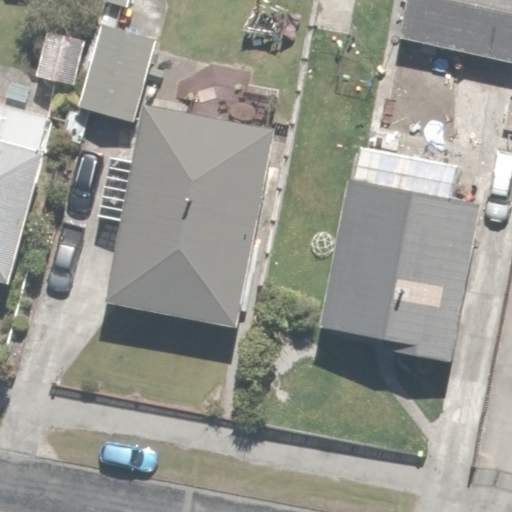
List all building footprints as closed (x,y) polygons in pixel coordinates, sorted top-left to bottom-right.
[(511,62),(511,0),(414,0),(406,41),(511,62)] [(161,43),(103,29),(84,109),(143,122),(161,43)] [(88,39),(49,32),(40,83),(79,90),(88,39)] [(61,122),(0,105),(0,288),(15,292),(61,122)] [(246,333),(283,140),(149,114),(145,140),(141,158),(114,153),(100,224),(127,229),(112,307),(246,333)] [(364,152),(324,327),(462,358),(501,184),(364,152)]
